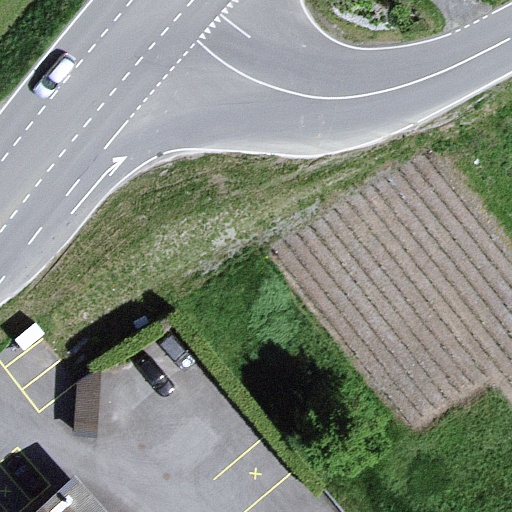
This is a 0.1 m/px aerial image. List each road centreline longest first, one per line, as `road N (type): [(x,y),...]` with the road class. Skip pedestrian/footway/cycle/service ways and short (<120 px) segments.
road 1 (tertiary): [(186,0),(321,62),(382,79),(441,67),(511,35)]
road 2 (tertiary): [(0,172),(137,0)]
